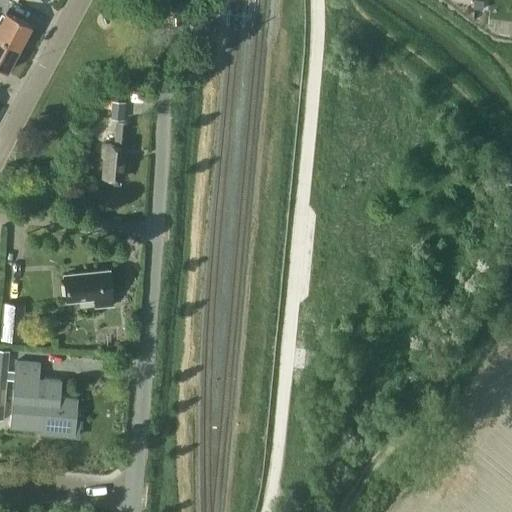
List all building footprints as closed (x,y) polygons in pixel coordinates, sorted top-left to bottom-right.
[(4,11),(0,18),(0,38),(17,47),(29,24),(4,11)] [(0,68),(4,70),(17,47),(0,38),(0,68)] [(125,101),(111,100),(110,117),(123,118),(125,101)] [(125,124),(115,123),(113,145),(101,144),(100,154),(104,155),(102,176),(120,178),(125,124)] [(108,303),(104,269),(60,274),(63,299),(91,296),(92,305),(108,303)] [(23,304),(3,303),(0,337),(0,338),(20,340),(23,304)] [(13,369),(12,379),(10,408),(8,426),(39,429),(39,422),(54,423),(53,434),(75,436),(77,414),(73,413),(75,397),(56,396),(58,379),(38,378),(38,379),(35,379),(36,362),(14,360),(13,369)]
